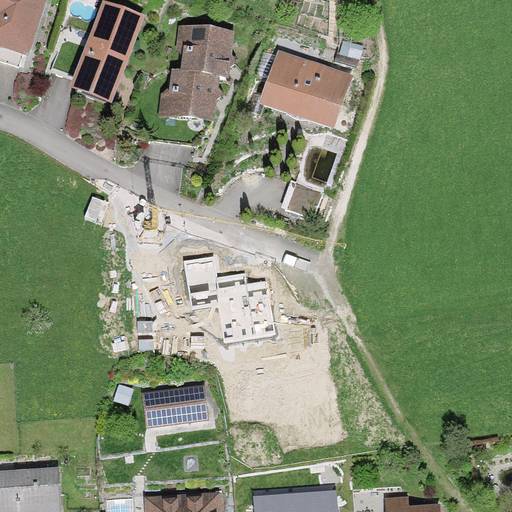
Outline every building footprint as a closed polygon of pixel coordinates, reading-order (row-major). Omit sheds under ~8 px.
[(0,61),(18,67),(39,0),(0,0),(0,26),(2,27),(0,34),(0,61)] [(105,8),(76,85),(109,97),(138,20),(105,8)] [(187,35),(181,76),(214,81),(223,82),(224,71),(232,66),(226,58),(228,40),(187,35)] [(308,119),(311,112),(333,119),(346,81),(279,58),(266,97),(288,104),(285,111),(308,119)] [(213,91),(213,90),(214,81),(181,76),(172,75),(167,117),(209,122),(211,104),(219,98),(213,91)] [(293,184),(283,212),(311,221),(321,193),(293,184)] [(214,255),(184,260),(192,308),(220,304),(226,340),(273,332),(265,282),(247,285),(245,273),(218,277),(214,255)] [(148,428),(203,421),(199,391),(144,398),(148,428)] [(56,511),(54,472),(0,475),(0,511),(56,511)] [(336,511),(335,493),(256,499),(256,511),(336,511)] [(405,511),(405,501),(387,502),(388,511),(405,511)] [(212,511),(211,502),(149,506),(149,511),(212,511)]
